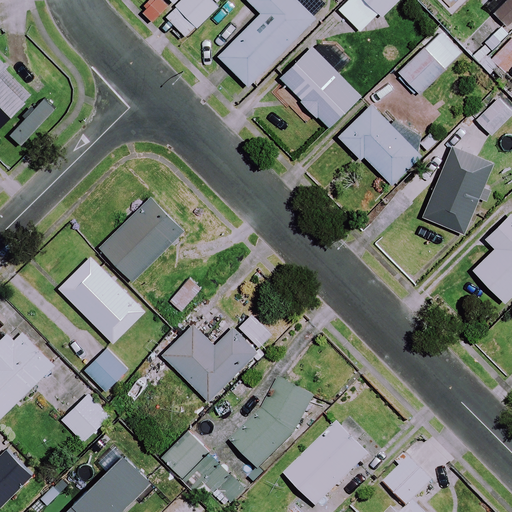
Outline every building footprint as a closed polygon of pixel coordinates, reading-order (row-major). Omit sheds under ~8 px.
[(171,0),(174,3),(163,14),(183,34),(194,23),(199,28),(221,6),(214,0),(171,0)] [(314,17),(296,0),(247,0),(259,11),(216,54),(248,85),(314,17)] [(398,0),(348,0),(338,10),(360,31),(378,13),(382,17),(398,0)] [(511,21),(511,0),(505,0),(493,11),(506,27),(511,21)] [(511,69),(511,40),(510,39),(492,59),(508,74),(511,69)] [(361,96),(313,47),(281,79),(329,128),(361,96)] [(445,70),(424,48),(398,72),(420,94),(445,70)] [(0,129),(0,130),(28,102),(0,74),(8,66),(0,57),(0,129)] [(48,98),(13,134),(24,144),(58,108),(48,98)] [(511,115),(511,113),(497,99),(476,120),(493,136),(511,115)] [(421,155),(372,106),(339,137),(361,159),(364,156),(392,184),(421,155)] [(494,164),(453,146),(423,216),(464,234),(494,164)] [(152,198),(133,217),(101,248),(132,280),(184,229),(152,198)] [(511,295),(511,215),(508,212),(484,237),(496,248),(473,271),(505,302),(511,295)] [(146,311),(92,256),(60,288),(114,342),(146,311)] [(155,284),(170,299),(186,282),(172,267),(155,284)] [(186,282),(170,299),(182,310),(202,289),(190,278),(186,282)] [(272,334),(252,314),(239,327),(258,347),(272,334)] [(215,346),(193,324),(163,354),(208,400),(257,352),(233,328),(215,346)] [(0,417),(55,364),(16,325),(0,340),(0,417)] [(127,370),(107,349),(85,369),(106,391),(127,370)] [(231,442),(258,469),(295,432),(313,397),(279,379),(264,409),(231,442)] [(110,415),(88,393),(62,419),(84,441),(110,415)] [(370,454),(339,422),(286,474),(317,506),(370,454)] [(162,457),(184,478),(206,499),(213,492),(226,506),(243,488),(191,437),(187,432),(162,457)] [(121,511),(151,482),(117,447),(102,461),(109,468),(63,511),(121,511)] [(0,506),(31,478),(6,450),(0,455),(0,506)] [(385,482),(407,505),(413,499),(432,481),(410,457),(385,482)] [(425,511),(415,501),(409,507),(403,511),(401,511),(394,504),(386,511),(425,511)]
